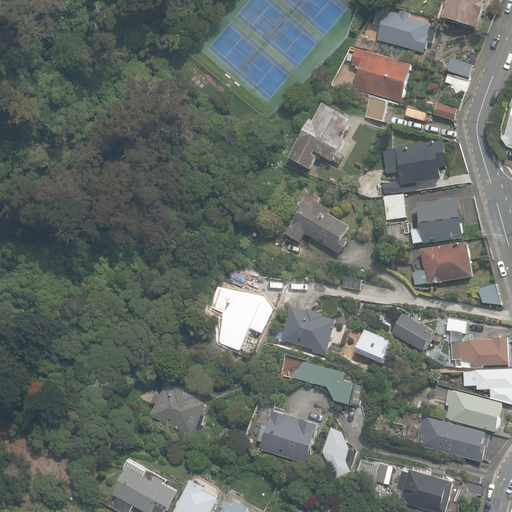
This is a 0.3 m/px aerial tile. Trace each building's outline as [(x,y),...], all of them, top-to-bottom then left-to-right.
[(450,0),(445,19),(478,28),(485,0),(450,0)] [(379,40),(425,53),(428,42),(434,44),(438,28),(431,26),(431,24),(411,18),(413,15),(402,12),(401,15),(379,9),(374,25),(382,27),(381,32),(379,40)] [(360,47),(373,50),(375,41),(362,37),(360,47)] [(356,89),(403,103),(413,66),(357,50),(353,66),(362,68),(356,89)] [(449,71),(470,77),(474,65),(453,59),(449,71)] [(365,117),(384,122),(390,102),(371,97),(365,117)] [(436,114),(456,120),(458,109),(439,104),(436,114)] [(293,159),(312,169),(320,154),(340,165),(344,157),(340,155),(348,140),(344,138),(351,124),(348,123),(350,119),(326,106),(317,122),(313,120),(300,143),(301,144),(293,159)] [(511,120),(508,136),(503,138),(508,148),(511,148),(511,120)] [(382,184),(383,195),(418,190),(417,183),(442,179),(440,168),(448,167),(444,141),(384,149),(387,174),(403,172),(404,181),(382,184)] [(306,234),(341,254),(349,240),(345,238),(351,226),(329,214),(331,210),(319,203),(322,198),(306,189),(300,201),(303,203),(296,215),(297,215),(286,234),(301,242),(306,234)] [(405,195),(384,197),(387,220),(408,218),(405,195)] [(425,242),(426,244),(464,238),(463,235),(465,233),(463,223),(464,223),(460,198),(451,200),(451,199),(419,205),(423,229),(412,231),(415,244),(425,242)] [(248,237),(258,243),(261,236),(251,231),(248,237)] [(299,259),(304,248),(286,239),(281,249),(299,259)] [(426,270),(415,272),(416,285),(428,284),(429,285),(475,277),(469,243),(423,250),(424,253),(426,270)] [(413,263),(415,272),(426,270),(424,253),(413,263)] [(285,278),(265,277),(264,288),(284,290),(285,278)] [(362,291),(364,281),(345,277),(343,288),(362,291)] [(210,310),(240,327),(243,321),(246,323),(255,307),(248,303),(252,296),(241,290),(240,292),(225,284),(210,310)] [(484,303),(502,305),(497,285),(480,289),(484,303)] [(312,351),(324,355),(325,353),(327,354),(338,320),(326,317),(327,314),(309,309),(308,311),(293,307),(283,340),(313,349),(312,351)] [(423,350),(434,333),(405,315),(395,333),(423,350)] [(467,334),(469,322),(450,319),(448,331),(467,334)] [(357,352),(385,364),(394,342),(367,330),(357,352)] [(472,342),(452,343),(453,360),(456,360),(457,367),(466,367),(466,368),(486,367),(486,366),(511,364),(510,338),(502,338),(502,334),(494,335),(494,339),(472,341),(472,342)] [(246,349),(253,353),(258,343),(251,339),(246,349)] [(450,357),(438,352),(435,360),(447,364),(450,357)] [(349,374),(308,361),(290,370),(291,378),(328,387),(336,401),(353,405),(353,403),(361,406),(366,388),(347,382),(349,374)] [(511,369),(463,372),(464,387),(479,387),(479,391),(492,390),(492,398),(495,398),(511,403),(511,369)] [(152,416),(199,440),(206,426),(204,425),(208,417),(204,415),(210,404),(199,399),(200,397),(177,386),(176,388),(168,384),(163,395),(158,392),(153,402),(158,404),(152,416)] [(447,418),(498,432),(505,404),(451,390),(449,400),(447,399),(446,404),(451,405),(447,418)] [(262,449),(309,464),(318,434),(316,434),(319,424),(274,410),(269,426),(264,424),(259,441),(264,442),(262,449)] [(488,433),(430,418),(430,419),(426,419),(423,423),(417,443),(423,444),(422,447),(484,463),(489,445),(485,444),(488,433)] [(325,452),(336,480),(354,472),(350,461),(354,450),(346,433),(334,428),(325,452)] [(169,511),(180,492),(166,484),(168,482),(158,477),(156,482),(147,477),(151,470),(133,460),(129,467),(131,468),(116,495),(120,497),(114,507),(122,511),(132,511),(136,506),(146,511),(169,511)] [(378,482),(385,483),(389,465),(382,463),(378,482)] [(395,499),(437,511),(447,511),(456,482),(411,469),(410,472),(403,470),(395,499)] [(470,493),(482,496),(485,485),(480,484),(482,477),(469,474),(467,481),(473,482),(470,493)] [(176,511),(214,511),(222,498),(210,491),(211,489),(194,480),(183,500),(182,499),(178,506),(180,507),(176,511)] [(456,482),(447,511),(459,511),(458,503),(455,502),(461,483),(456,482)] [(221,511),(251,511),(250,511),(252,508),(238,501),(236,505),(228,500),(221,511)]
